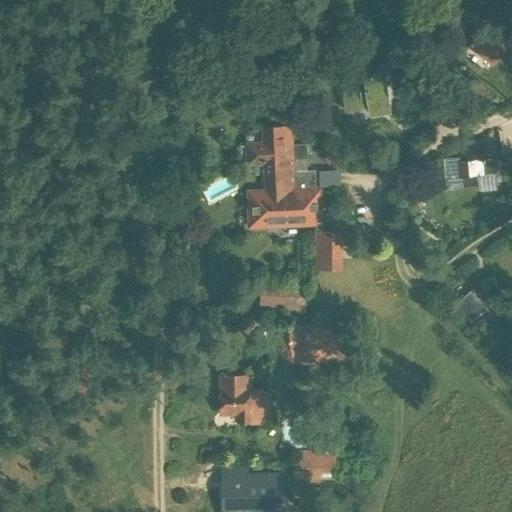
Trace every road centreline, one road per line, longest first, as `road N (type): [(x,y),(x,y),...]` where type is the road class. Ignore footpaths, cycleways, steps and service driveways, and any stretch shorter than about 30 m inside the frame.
road 1 (track): [(129,0),(162,511)]
road 2 (track): [(511,104),(421,152),(371,203)]
road 3 (unknown): [(464,125),(445,0)]
